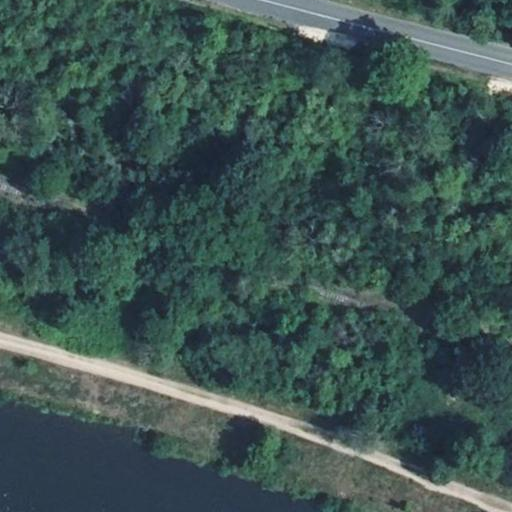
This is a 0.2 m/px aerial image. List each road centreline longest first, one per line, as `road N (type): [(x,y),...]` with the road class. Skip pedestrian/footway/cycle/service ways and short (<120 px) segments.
road 1 (track): [(509,511),(311,430),(0,340)]
road 2 (secondary): [(268,0),(511,63)]
